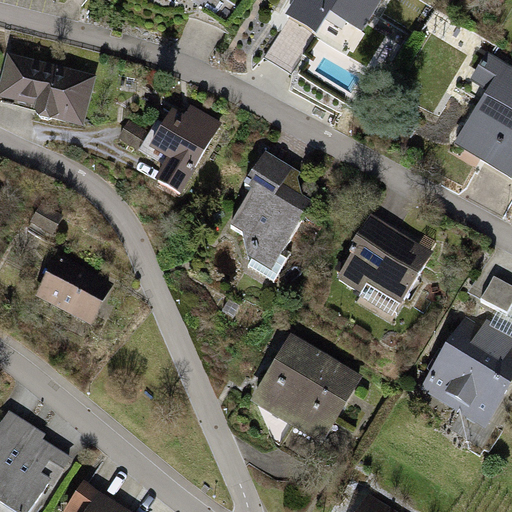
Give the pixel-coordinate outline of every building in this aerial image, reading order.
[(389,0),(299,0),(288,17),(322,39),(337,16),(367,35),(389,0)] [(511,177),(511,67),(491,55),(474,86),(492,96),(463,150),(511,177)] [(93,80),(9,59),(0,94),(0,98),(36,107),(35,111),(38,112),(42,119),(50,121),(54,118),(81,125),(93,80)] [(229,125),(195,107),(189,118),(179,113),(158,151),(179,162),(166,186),(189,198),(229,125)] [(157,135),(133,123),(122,146),(146,157),(157,135)] [(304,176),(269,154),(248,190),(259,197),(237,228),(251,236),(257,265),(281,279),(323,204),(308,200),(304,176)] [(0,215),(14,190),(0,182),(0,215)] [(70,219),(44,208),(36,227),(62,238),(70,219)] [(442,256),(380,220),(342,286),(368,301),(374,290),(410,311),(442,256)] [(122,287),(65,259),(43,304),(100,332),(122,287)] [(511,287),(500,281),(487,306),(511,318),(511,287)] [(511,396),(511,342),(469,318),(427,391),(494,429),(511,396)] [(332,447),(370,383),(297,340),(259,405),(332,447)] [(39,511),(77,450),(13,413),(0,434),(0,511),(39,511)] [(132,511),(90,486),(73,511),(132,511)] [(398,511),(374,498),(366,511),(398,511)]
